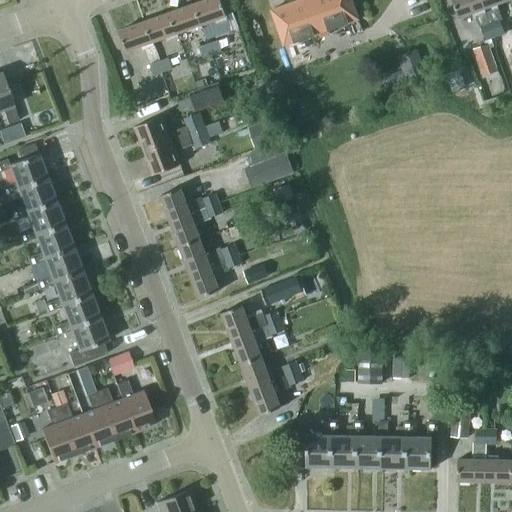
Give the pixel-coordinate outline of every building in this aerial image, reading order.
[(216,24),(227,20),(220,0),(206,0),(193,5),(201,26),(201,25),(215,21),(216,24)] [(351,0),(297,0),(298,0),(270,10),(283,45),(358,18),(351,0)] [(484,8),(481,0),(451,0),(458,17),(472,12),(477,27),(480,26),(489,23),(484,8)] [(501,19),(496,4),(506,0),(481,0),(484,8),(489,23),(499,20),(501,19)] [(176,34),(177,34),(190,29),(191,33),(203,29),(201,25),(201,26),(193,5),(169,13),(176,34)] [(152,43),(165,38),(167,42),(178,37),(177,34),(176,34),(169,13),(144,22),(152,43)] [(499,20),(489,23),(494,36),(503,33),(499,20)] [(119,31),(126,52),(141,47),(147,65),(149,65),(158,61),(159,61),(152,43),(144,22),(119,31)] [(480,26),(485,40),(494,36),(489,23),(480,26)] [(217,40),(207,44),(211,55),(221,52),(217,40)] [(198,47),(202,58),(211,55),(207,44),(198,47)] [(486,79),(497,75),(486,44),(473,49),(482,74),(484,74),(486,79)] [(417,50),(398,57),(407,81),(426,74),(417,50)] [(162,73),(171,69),(167,58),(159,61),(158,61),(162,73)] [(149,65),(153,76),(162,73),(158,61),(149,65)] [(447,75),(453,92),(465,88),(459,71),(447,75)] [(1,72),(0,72),(0,110),(2,110),(7,124),(19,120),(1,72)] [(196,111),(223,101),(217,84),(190,93),(196,111)] [(184,119),(189,134),(206,128),(200,113),(184,119)] [(134,127),(143,151),(170,141),(161,117),(134,127)] [(254,148),(277,141),(271,120),(248,128),(254,148)] [(170,141),(143,151),(152,175),(179,165),(175,153),(194,146),(195,149),(211,143),(206,128),(189,134),(170,141)] [(0,171),(8,168),(13,183),(15,187),(45,176),(36,153),(7,165),(5,160),(0,161),(0,171)] [(286,154),(250,168),(244,170),(251,188),(293,173),(286,154)] [(23,205),(25,210),(53,199),(45,176),(15,187),(13,183),(1,188),(4,196),(18,190),(18,192),(4,197),(6,202),(20,197),(23,205)] [(170,222),(191,214),(181,189),(160,196),(170,222)] [(214,194),(201,199),(201,200),(205,209),(218,204),(214,194)] [(31,229),(33,234),(63,223),(53,199),(25,210),(23,205),(9,210),(12,219),(26,214),(31,229)] [(200,240),(195,226),(209,220),(209,219),(222,214),(218,204),(205,209),(191,214),(170,222),(180,247),(200,240)] [(40,252),(42,257),(71,246),(63,223),(33,234),(31,229),(17,234),(20,243),(35,238),(40,252)] [(282,244),(285,254),(311,245),(308,235),(282,244)] [(225,259),(238,254),(234,245),(220,250),(220,248),(206,253),(200,240),(180,247),(189,273),(210,265),(225,259)] [(29,266),(43,261),(49,275),(51,280),(80,268),(71,246),(42,257),(40,252),(26,257),(29,266)] [(210,265),(189,273),(199,298),(219,290),(214,277),(229,272),(228,269),(241,264),(238,254),(225,259),(210,265)] [(243,272),(247,284),(269,276),(264,263),(243,272)] [(89,293),(80,268),(51,280),(49,275),(34,280),(38,289),(52,284),(57,298),(59,304),(89,293)] [(297,278),(284,283),(261,291),(267,306),(303,293),(297,278)] [(98,317),(89,293),(59,304),(57,298),(43,304),(47,313),(61,308),(66,322),(68,328),(98,317)] [(276,311),(263,317),(262,315),(247,321),(242,306),(221,314),(231,340),(251,332),(280,321),(276,311)] [(107,340),(98,317),(68,328),(66,322),(51,328),(54,336),(69,331),(77,350),(66,354),(71,366),(105,353),(101,342),(107,340)] [(284,331),(280,321),(251,332),(231,340),(240,365),(261,357),(256,343),(271,337),(270,336),(284,331)] [(359,354),(359,384),(382,384),(382,354),(359,354)] [(386,356),(385,378),(409,379),(410,357),(386,356)] [(106,360),(111,374),(120,371),(115,357),(106,360)] [(270,382),(261,357),(240,365),(249,390),(270,382)] [(282,367),(285,377),(299,372),(295,362),(282,367)] [(511,367),(493,367),(493,374),(511,375),(511,367)] [(249,390),(259,416),(280,408),(275,395),(290,389),(289,386),(303,381),(299,372),(285,377),(270,382),(249,390)] [(126,381),(116,384),(122,399),(134,431),(155,424),(143,391),(132,396),(126,381)] [(134,431),(122,399),(112,403),(106,388),(96,392),(114,439),(134,431)] [(61,392),(51,396),(55,407),(65,403),(61,392)] [(81,414),(93,447),(114,439),(96,392),(86,396),(92,410),(81,414)] [(55,407),(73,454),(93,447),(81,414),(71,418),(65,403),(55,407)] [(40,430),(52,462),(73,454),(55,407),(45,411),(51,426),(40,430)] [(450,437),(466,440),(470,413),(454,411),(450,437)] [(0,413),(0,448),(12,444),(0,413)] [(338,436),(338,420),(328,420),(328,424),(322,423),(322,435),(307,435),(306,435),(306,467),(307,467),(331,467),(332,436),(338,436)] [(363,421),(353,421),(353,426),(347,426),(347,436),(338,436),(332,436),(331,467),(356,468),(356,436),(362,436),(363,421)] [(372,427),(372,436),(362,436),(356,436),(356,468),(381,468),(381,436),(387,437),(388,421),(383,421),(378,421),(378,427),(372,427)] [(396,426),(396,437),(387,437),(381,436),(381,468),(406,468),(406,437),(412,437),(412,422),(403,421),(403,426),(396,426)] [(431,438),(437,438),(437,422),(428,422),(428,437),(412,437),(406,437),(406,468),(430,469),(431,469),(431,438)] [(22,439),(17,424),(7,428),(13,443),(22,439)] [(486,444),(486,430),(476,430),(476,444),(486,444)] [(496,444),(496,430),(486,430),(486,444),(496,444)] [(485,459),(486,444),(476,444),(472,444),(472,459),(458,459),(457,480),(485,481),(485,459)] [(511,459),(485,459),(485,481),(511,481),(511,476),(511,459)] [(156,502),(159,511),(195,511),(196,511),(188,490),(156,502)]
